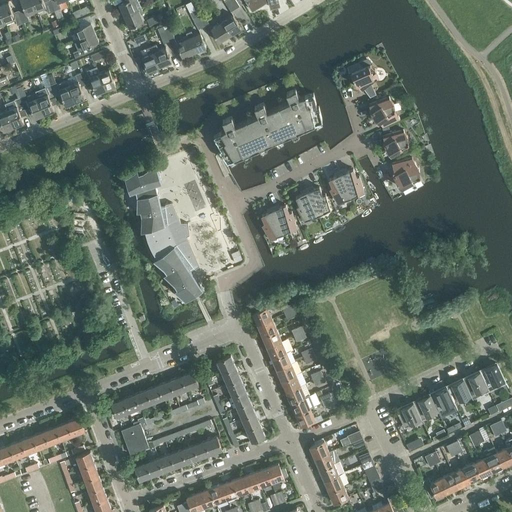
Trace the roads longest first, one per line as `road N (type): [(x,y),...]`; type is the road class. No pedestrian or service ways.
road 1 (residential): [(139,95),(216,63),(314,0)]
road 2 (residential): [(128,502),(291,442)]
road 3 (residential): [(89,391),(242,334)]
road 4 (residential): [(0,150),(139,95)]
road 5 (residential): [(231,209),(354,137)]
road 6 (unclassified): [(376,403),(345,321),(305,285)]
road 7 (residential): [(376,403),(494,349)]
road 8 (unknown): [(348,416),(301,305)]
